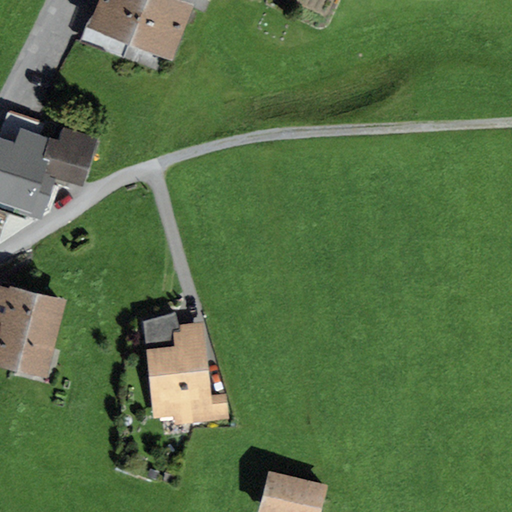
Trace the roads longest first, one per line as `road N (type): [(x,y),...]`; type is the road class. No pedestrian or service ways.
road 1 (track): [(511,123),(272,134),(187,153),(113,180),(0,251)]
road 2 (track): [(150,165),(192,303)]
road 3 (residential): [(52,0),(0,112)]
